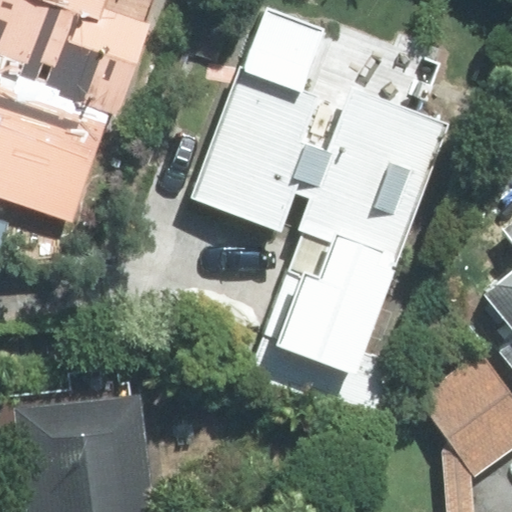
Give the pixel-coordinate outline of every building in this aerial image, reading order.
[(0,0),(0,198),(59,220),(129,28),(89,13),(94,0),(0,0)] [(264,238),(283,189),(267,183),(295,109),(284,105),(309,36),(250,15),(179,206),(264,238)] [(296,242),(254,357),(335,387),(430,127),(338,94),(285,238),(296,242)] [(506,271),(458,305),(511,380),(511,197),(473,225),(506,271)] [(511,407),(473,359),(405,413),(463,486),(511,446),(511,407)] [(0,511),(126,511),(119,396),(0,404),(0,511)]
